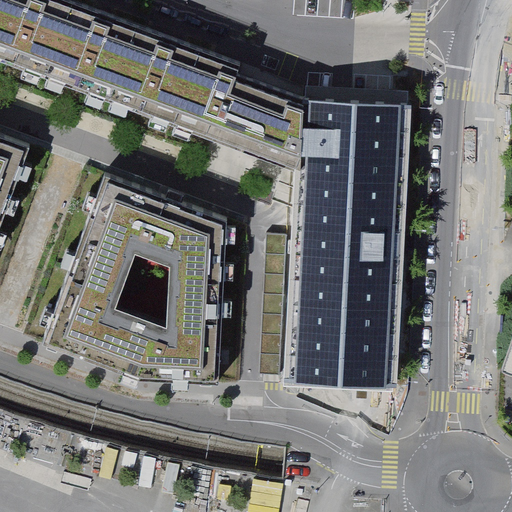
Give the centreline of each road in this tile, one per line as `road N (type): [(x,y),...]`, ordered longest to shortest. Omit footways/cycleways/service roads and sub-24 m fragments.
road 1 (secondary): [(477,37),(467,92),(458,450)]
road 2 (residential): [(187,0),(278,34),(477,37)]
